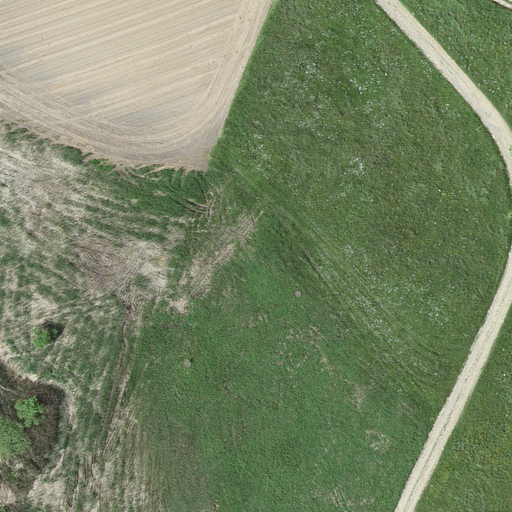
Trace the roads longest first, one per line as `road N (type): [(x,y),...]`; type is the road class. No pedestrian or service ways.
road 1 (track): [(511,264),(500,310),(407,511)]
road 2 (track): [(385,0),(475,91),(511,153)]
